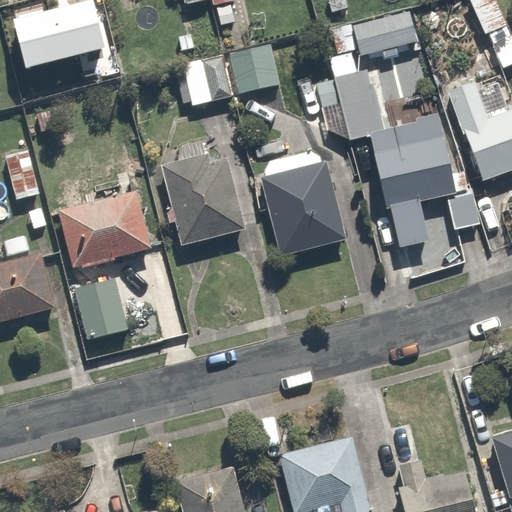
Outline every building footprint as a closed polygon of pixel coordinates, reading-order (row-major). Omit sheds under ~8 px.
[(202,0),(204,9),(236,3),(235,0),(202,0)] [(511,37),(495,0),(468,0),(502,73),(511,68),(511,37)] [(414,17),(352,30),(358,58),(420,46),(414,17)] [(335,56),(327,58),(348,143),(368,138),(396,252),(430,244),(421,205),(444,200),(452,232),(481,225),(467,170),(454,173),(438,109),(388,122),(375,69),(355,74),(344,28),(329,32),(335,56)] [(111,38),(87,43),(91,65),(115,60),(111,38)] [(256,47),(209,57),(219,101),(265,91),(256,47)] [(204,59),(182,63),(191,110),(213,106),(204,59)] [(480,82),(446,96),(481,185),(511,172),(511,109),(494,117),(480,82)] [(128,119),(103,126),(110,151),(135,145),(128,119)] [(175,149),(178,166),(161,170),(178,248),(242,234),(224,156),(209,159),(206,142),(175,149)] [(319,147),(253,164),(277,259),(343,242),(319,147)] [(28,149),(1,156),(13,202),(40,195),(28,149)] [(136,190),(55,213),(72,272),(153,249),(136,190)] [(1,239),(5,257),(30,251),(26,234),(1,239)] [(0,264),(0,323),(59,308),(44,252),(0,264)] [(116,282),(75,292),(86,341),(128,332),(116,282)] [(511,388),(511,432),(490,439),(508,498),(511,497),(511,375),(508,376),(511,388)] [(374,511),(354,437),(279,457),(294,511),(331,511),(335,511),(374,511)] [(419,461),(388,470),(399,511),(477,511),(468,475),(425,486),(419,461)] [(245,511),(237,470),(176,483),(182,511),(245,511)]
